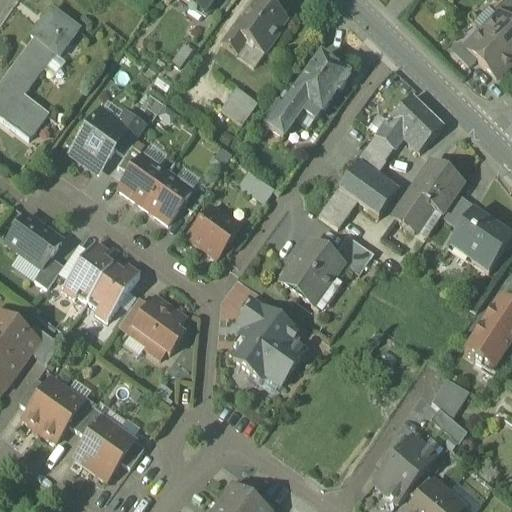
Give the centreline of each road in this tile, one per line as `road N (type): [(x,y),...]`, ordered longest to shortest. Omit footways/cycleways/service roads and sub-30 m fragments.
road 1 (residential): [(200,423),(209,298),(56,193)]
road 2 (unclassified): [(286,198),(397,47)]
road 3 (residential): [(328,511),(200,423)]
road 4 (tertiary): [(497,143),(397,47)]
